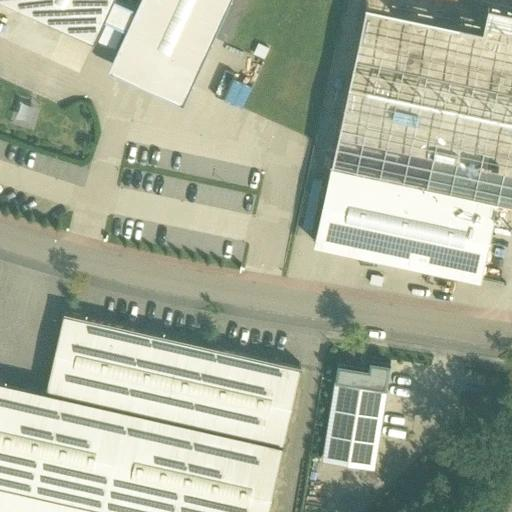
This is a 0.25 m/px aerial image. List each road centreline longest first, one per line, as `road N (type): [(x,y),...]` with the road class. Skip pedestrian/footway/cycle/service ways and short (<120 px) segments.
road 1 (residential): [(0,223),(230,286),(511,334)]
road 2 (track): [(387,511),(511,400)]
